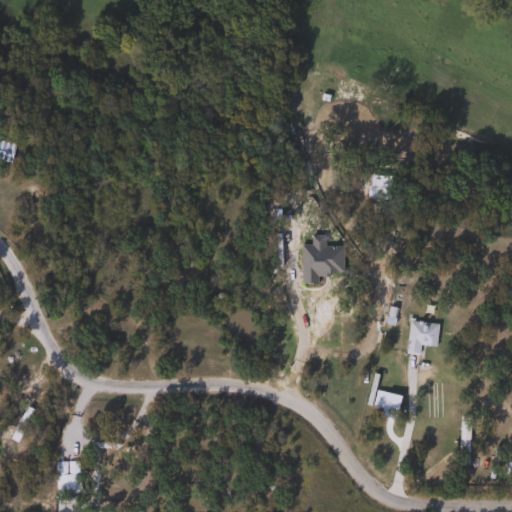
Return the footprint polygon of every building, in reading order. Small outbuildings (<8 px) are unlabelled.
[(349,105),(343,134),(321,129),(327,100),(349,105)] [(8,163),(0,161),(0,140),(12,143),(8,163)] [(344,261),(296,269),(295,260),(307,259),(307,256),(342,251),(344,261)] [(275,291),(275,276),(290,276),(290,291),(275,291)] [(403,354),(406,321),(435,324),(432,347),(417,345),(416,355),(403,354)] [(369,406),(374,390),(398,397),(392,421),(377,417),(379,409),(369,406)] [(0,435),(5,427),(11,430),(25,407),(32,411),(13,442),(0,435)] [(76,494),(52,494),(52,461),(76,461),(76,494)]
